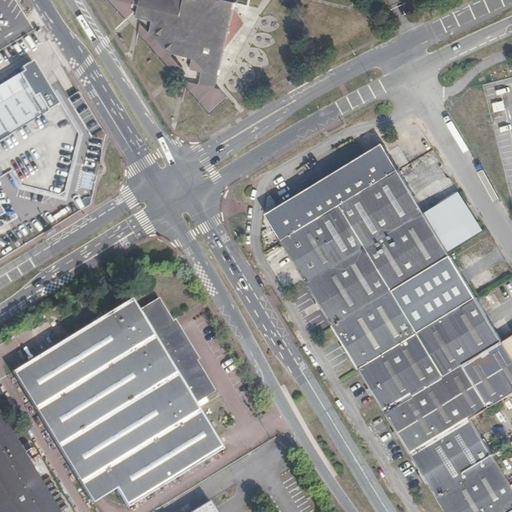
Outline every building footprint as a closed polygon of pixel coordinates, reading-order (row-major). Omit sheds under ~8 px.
[(109,0),(126,19),(135,11),(131,8),(133,0),(109,0)] [(204,81),(217,84),(224,50),(244,24),(236,9),(234,8),(236,2),(249,5),(249,0),(142,0),(138,18),(154,22),(151,34),(150,37),(164,50),(167,51),(196,58),(193,70),(206,74),(204,81)] [(150,37),(151,34),(140,23),(138,33),(174,73),(182,67),(167,51),(164,50),(150,37)] [(57,195),(63,170),(67,154),(73,129),(32,60),(20,67),(23,71),(0,85),(0,214),(2,213),(0,209),(0,176),(11,170),(20,185),(57,195)] [(219,89),(216,88),(203,86),(187,81),(186,87),(209,112),(226,97),(219,89)] [(281,240),(397,169),(382,144),(266,214),(281,240)] [(424,212),(397,169),(281,240),(308,283),(424,213),(424,212)] [(457,192),(424,212),(424,213),(446,250),(480,230),(457,192)] [(446,250),(424,213),(308,283),(334,326),(393,291),(450,256),(446,250)] [(450,256),(393,291),(334,326),(359,369),(418,333),(476,298),(450,256)] [(177,329),(172,321),(158,298),(137,311),(130,299),(12,372),(92,503),(115,488),(127,506),(221,449),(194,404),(215,391),(196,360),(195,359),(191,362),(172,332),(177,329)] [(418,333),(359,369),(385,411),(501,340),(476,298),(418,333)] [(182,314),(172,321),(177,329),(172,332),(191,362),(195,359),(196,360),(207,354),(182,314)] [(501,340),(385,411),(397,430),(401,437),(411,454),(471,418),(511,393),(511,357),(508,350),(511,347),(511,336),(502,342),(501,340)] [(0,511),(57,511),(0,416),(0,511)] [(471,418),(411,454),(437,497),(497,461),(471,418)] [(401,437),(397,430),(393,432),(397,439),(401,437)] [(511,486),(497,461),(437,497),(446,511),(510,511),(511,511),(511,486)] [(190,511),(216,511),(209,500),(190,511)]
